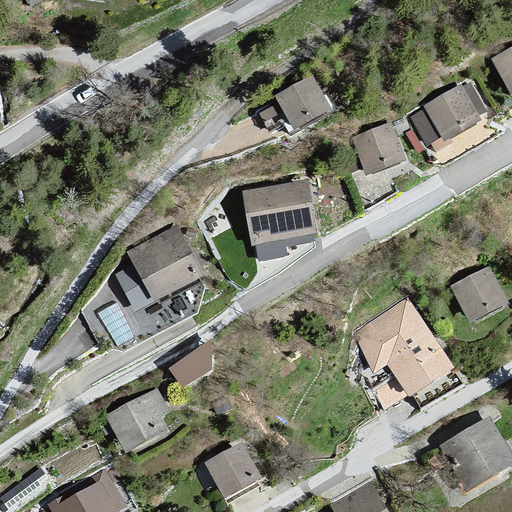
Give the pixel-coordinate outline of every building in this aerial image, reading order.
[(511,57),(496,65),(511,86),(511,57)] [(278,101),(258,113),(269,132),(284,123),(292,136),(339,109),(329,93),(324,96),(311,74),(275,96),(278,101)] [(473,88),(411,120),(434,149),(449,142),(454,148),(490,128),(473,88)] [(397,128),(357,142),(376,180),(414,168),(397,128)] [(314,186),(246,195),(262,251),(331,239),(314,186)] [(183,230),(131,258),(136,268),(117,277),(143,317),(213,285),(183,230)] [(511,308),(488,275),(453,290),(474,326),(511,312),(511,308)] [(404,302),(355,337),(376,376),(390,367),(417,405),(461,377),(404,302)] [(184,382),(221,358),(207,338),(170,362),(184,382)] [(159,395),(107,421),(134,463),(177,436),(159,395)] [(511,454),(497,427),(447,453),(471,505),(511,481),(511,454)] [(252,449),(211,470),(231,507),(270,487),(252,449)] [(126,511),(103,479),(50,511),(49,511),(126,511)] [(386,511),(372,488),(330,510),(330,511),(386,511)]
